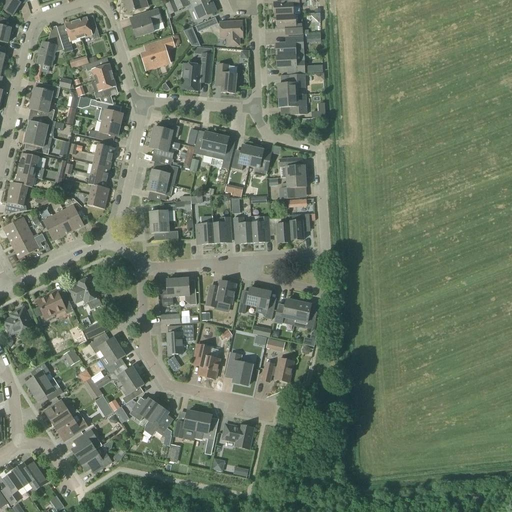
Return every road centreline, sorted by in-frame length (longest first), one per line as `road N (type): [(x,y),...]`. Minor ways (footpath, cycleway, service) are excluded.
road 1 (residential): [(241,262),(324,256),(319,157),(275,140),(255,110)]
road 2 (residential): [(283,410),(170,388),(147,356),(143,265)]
road 3 (residential): [(0,162),(32,22),(89,1)]
road 4 (residential): [(106,242),(120,215),(140,116),(135,98)]
road 5 (residential): [(255,110),(252,10),(233,0)]
road 6 (residential): [(135,98),(255,110)]
